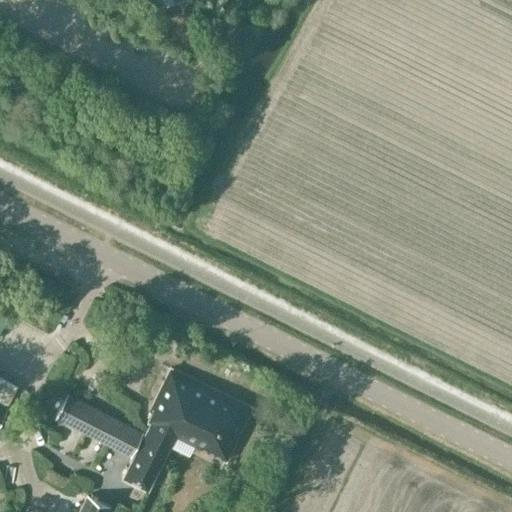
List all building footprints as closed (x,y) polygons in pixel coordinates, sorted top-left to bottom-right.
[(139,429),(128,452),(135,456),(158,467),(174,434),(223,458),(250,405),(171,366),(153,402),(157,404),(150,416),(153,418),(146,432),(139,429)] [(67,393),(56,416),(81,429),(92,406),(67,393)] [(117,418),(92,406),(81,429),(106,441),(117,418)] [(117,418),(106,441),(128,452),(139,429),(117,418)] [(135,456),(125,475),(148,486),(158,467),(135,456)] [(86,493),(77,511),(79,511),(105,511),(109,505),(86,493)]
